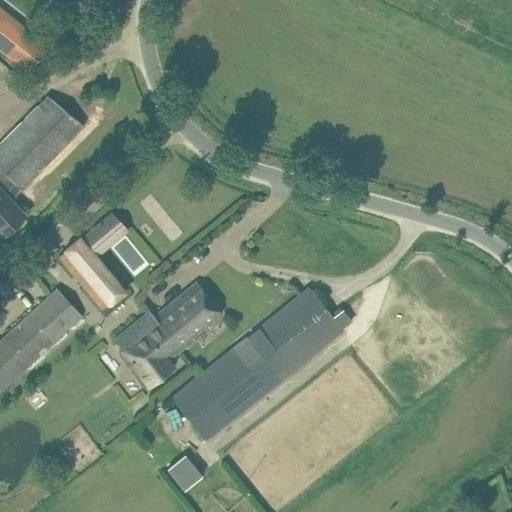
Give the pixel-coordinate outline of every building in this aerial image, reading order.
[(36,38),(33,41),(24,34),(26,31),(6,15),(0,22),(0,49),(28,70),(53,38),(43,30),(37,38),(36,38)] [(22,130),(0,150),(0,162),(8,171),(19,162),(21,160),(20,160),(27,154),(29,152),(41,164),(23,182),(28,187),(29,187),(37,196),(39,199),(72,168),(75,171),(79,167),(76,164),(83,158),(76,151),(75,151),(66,141),(62,145),(62,144),(56,150),(45,137),(48,134),(45,131),(39,125),(34,119),(25,127),(22,130)] [(0,238),(27,212),(0,184),(0,238)] [(80,238),(59,256),(88,291),(103,310),(109,305),(124,292),(109,273),(94,256),(80,238)] [(154,317),(180,351),(194,340),(192,337),(221,313),(196,283),(154,317)] [(0,338),(0,391),(82,316),(55,287),(53,289),(51,286),(34,301),(37,304),(0,338)] [(342,329),(309,288),(171,399),(204,440),(342,329)] [(168,361),(180,351),(154,317),(149,311),(114,339),(149,386),(173,367),(168,361)] [(184,452),(165,467),(182,489),(201,474),(184,452)]
